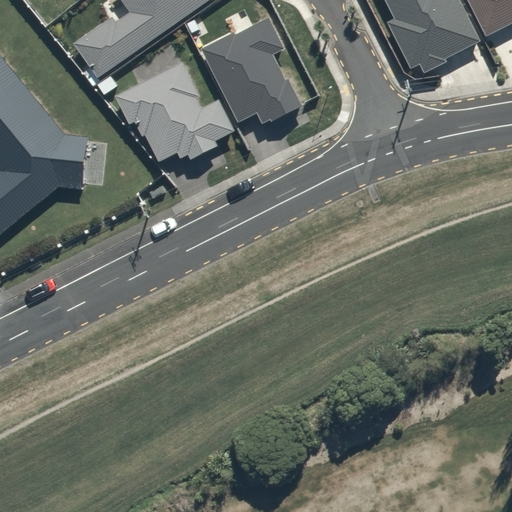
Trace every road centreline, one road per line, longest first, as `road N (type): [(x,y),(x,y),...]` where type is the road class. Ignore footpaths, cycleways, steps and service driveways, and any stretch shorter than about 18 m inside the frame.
road 1 (residential): [(0,337),(400,141)]
road 2 (residential): [(400,141),(328,0)]
